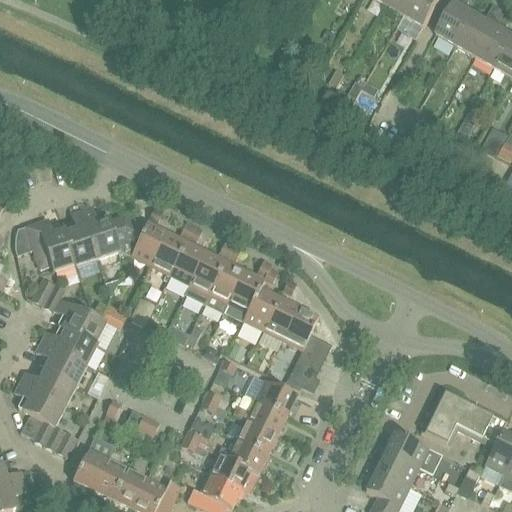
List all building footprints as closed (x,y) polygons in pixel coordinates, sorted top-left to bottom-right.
[(383,0),(380,5),(402,18),(411,0),(383,0)] [(424,30),(440,1),(438,0),(411,0),(402,18),(424,30)] [(457,0),(436,38),(456,50),(474,18),(465,12),(472,0),(457,0)] [(484,23),(474,18),(456,50),(475,61),(503,14),(493,8),(484,23)] [(475,61),(495,72),(511,42),(511,39),(504,35),(511,21),(511,18),(503,14),(475,61)] [(328,32),(324,39),(331,43),(335,37),(328,32)] [(511,42),(495,72),(511,81),(511,42)] [(329,87),(337,92),(344,78),(337,74),(329,87)] [(376,114),(381,105),(374,101),(379,92),(377,92),(382,83),(370,76),(363,89),(355,103),(376,114)] [(348,98),(355,103),(363,89),(356,85),(348,98)] [(472,111),(455,141),(466,146),(481,116),(472,111)] [(156,229),(163,213),(154,209),(147,225),(156,229)] [(121,254),(130,259),(145,229),(123,218),(108,223),(107,221),(96,225),(92,211),(82,214),(97,262),(121,254)] [(74,232),(65,235),(76,269),(97,262),(82,214),(69,218),(74,232)] [(76,269),(65,235),(64,232),(51,237),(47,223),(24,230),(38,272),(50,268),(52,275),(74,267),(75,270),(76,269)] [(178,240),(187,244),(195,229),(186,224),(178,240)] [(146,228),(145,229),(130,259),(130,260),(149,269),(166,237),(146,228)] [(195,248),(202,232),(195,229),(187,244),(195,248)] [(149,269),(169,279),(185,247),(166,237),(149,269)] [(233,248),(224,244),(218,258),(226,262),(233,248)] [(169,279),(188,289),(204,256),(185,247),(169,279)] [(241,252),(233,248),(226,262),(234,266),(241,252)] [(188,289),(190,289),(185,299),(186,299),(186,298),(203,307),(204,308),(224,266),(204,256),(188,289)] [(272,267),(263,262),(255,277),(264,282),(270,270),(272,267)] [(244,276),(224,266),(204,308),(204,309),(222,318),(223,315),(224,315),(244,276)] [(270,289),(278,274),(270,270),(264,282),(265,282),(263,286),(270,289)] [(224,315),(243,325),(263,286),(244,276),(224,315)] [(290,301),(296,286),(287,282),(280,296),(290,301)] [(31,304),(42,310),(52,290),(42,284),(31,304)] [(104,290),(109,302),(118,286),(104,290)] [(263,286),(243,325),(263,335),(279,303),(260,293),(263,286)] [(90,321),(57,304),(62,295),(52,290),(42,310),(67,322),(62,331),(65,333),(94,347),(104,328),(105,326),(98,322),(97,324),(90,321)] [(263,335),(282,344),(298,312),(279,303),(263,335)] [(98,305),(90,321),(97,324),(98,322),(105,309),(98,305)] [(119,333),(120,331),(125,321),(116,316),(117,313),(107,307),(106,309),(105,309),(98,322),(105,326),(119,333)] [(282,344),(301,354),(317,322),(298,312),(282,344)] [(148,332),(161,339),(165,331),(152,324),(148,332)] [(194,329),(186,346),(193,349),(202,333),(194,329)] [(46,336),(41,346),(85,369),(96,349),(94,347),(65,333),(59,344),(46,336)] [(180,339),(176,347),(183,350),(187,342),(180,339)] [(49,363),(44,373),(74,389),(85,369),(41,346),(35,356),(49,363)] [(234,347),(227,360),(239,366),(246,352),(234,347)] [(201,359),(211,363),(215,357),(213,352),(206,349),(201,359)] [(232,379),(236,370),(222,363),(218,372),(232,379)] [(24,377),(19,386),(64,409),(74,389),(44,373),(38,384),(24,377)] [(296,400),(264,384),(254,404),(286,420),(296,400)] [(52,431),(64,409),(19,386),(14,396),(28,403),(22,414),(43,424),(33,443),(44,450),(54,431),(52,431)] [(474,408),(461,402),(441,392),(420,436),(449,450),(457,434),(460,436),(474,408)] [(228,404),(207,394),(203,402),(216,409),(224,413),(228,404)] [(212,418),(216,409),(203,402),(198,411),(212,418)] [(111,403),(105,417),(114,421),(120,407),(111,403)] [(276,440),(286,420),(254,404),(249,415),(236,409),(232,418),(245,423),(276,440)] [(506,424),(474,408),(460,436),(492,451),(493,452),(501,435),(506,424)] [(151,423),(143,418),(136,432),(145,436),(151,423)] [(159,426),(151,423),(145,436),(152,440),(159,426)] [(192,423),(184,439),(183,441),(205,452),(215,457),(217,452),(204,446),(206,442),(208,443),(213,433),(192,423)] [(245,423),(235,443),(267,459),(276,440),(245,423)] [(44,450),(54,455),(64,437),(54,431),(44,450)] [(511,460),(511,440),(501,435),(493,452),(492,451),(484,469),(503,478),(511,460)] [(428,452),(394,436),(384,456),(418,472),(428,452)] [(54,455),(65,460),(66,461),(75,443),(64,437),(54,455)] [(179,449),(194,456),(201,460),(205,452),(183,441),(179,449)] [(218,457),(218,458),(257,478),(267,459),(235,443),(226,461),(218,457)] [(91,494),(111,504),(127,472),(118,468),(123,456),(112,451),(107,463),(91,494)] [(87,453),(72,484),(91,494),(107,463),(87,453)] [(384,456),(374,476),(408,492),(418,472),(384,456)] [(208,478),(240,494),(245,496),(248,491),(250,492),(257,478),(218,458),(208,478)] [(511,460),(503,478),(511,482),(511,460)] [(0,493),(23,485),(19,476),(5,481),(1,469),(0,469),(0,493)] [(111,504),(127,511),(131,511),(146,482),(127,472),(111,504)] [(479,478),(468,472),(464,480),(476,485),(479,478)] [(398,511),(408,492),(374,476),(365,495),(378,501),(372,511),(398,511)] [(201,511),(224,511),(225,511),(226,511),(231,511),(240,494),(208,478),(199,497),(192,493),(186,505),(201,511)] [(168,484),(165,491),(146,482),(131,511),(169,511),(180,490),(168,484)] [(26,496),(23,485),(0,493),(0,511),(15,511),(12,501),(26,496)] [(444,494),(455,499),(458,492),(447,486),(444,494)] [(486,495),(481,506),(488,510),(494,499),(486,495)]
